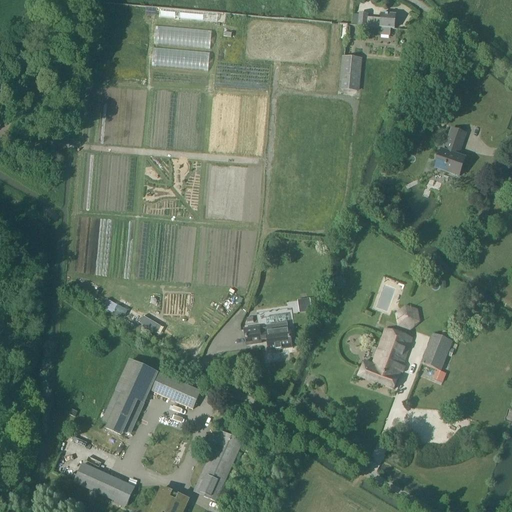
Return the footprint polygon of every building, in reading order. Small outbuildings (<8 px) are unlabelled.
[(367,15),(359,14),(358,27),(380,29),(380,36),(389,37),(390,30),(394,30),(395,16),(381,14),(381,20),(367,19),(367,15)] [(341,90),(357,92),(360,59),(344,58),(341,90)] [(465,135),(451,130),(444,152),(441,151),(435,169),(458,177),(464,159),(457,157),(465,135)] [(297,301),(299,313),(311,312),(309,299),(297,301)] [(396,315),(398,326),(410,330),(418,323),(416,311),(405,307),(396,315)] [(153,333),(157,326),(143,317),(139,324),(153,333)] [(244,330),(246,346),(261,344),(260,341),(267,340),(269,351),(284,349),(285,350),(292,349),(291,342),(290,342),(288,330),(287,330),(287,332),(278,333),(278,332),(266,333),(266,334),(259,335),(258,328),(244,330)] [(363,362),(358,378),(393,390),(412,339),(385,330),(371,365),(363,362)] [(421,365),(440,372),(451,345),(452,343),(433,335),(431,338),(421,365)] [(102,422),(109,425),(106,430),(121,437),(124,431),(130,434),(157,374),(130,362),(102,422)] [(200,393),(160,376),(152,393),(192,411),(196,402),(200,393)] [(193,493),(215,503),(221,499),(246,442),(224,432),(193,493)] [(74,483),(125,507),(134,489),(83,465),(74,483)] [(152,511),(182,511),(187,501),(162,490),(152,511)]
